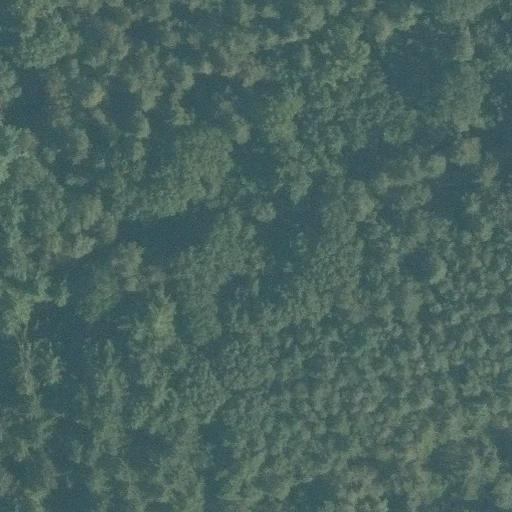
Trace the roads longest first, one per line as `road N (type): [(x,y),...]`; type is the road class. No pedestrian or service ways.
road 1 (track): [(0,16),(26,54),(72,272),(239,228),(203,511)]
road 2 (track): [(164,0),(0,62)]
